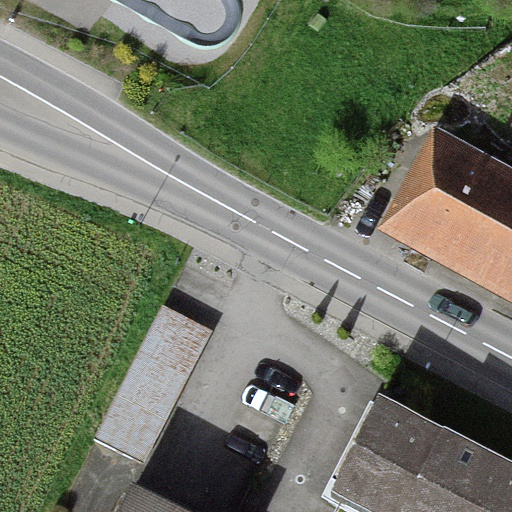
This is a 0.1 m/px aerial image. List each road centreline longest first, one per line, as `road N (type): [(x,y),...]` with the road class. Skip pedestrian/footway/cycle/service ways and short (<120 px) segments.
road 1 (secondary): [(511,358),(136,161)]
road 2 (secondary): [(136,161),(65,92),(0,59)]
road 3 (secondary): [(0,121),(136,161)]
